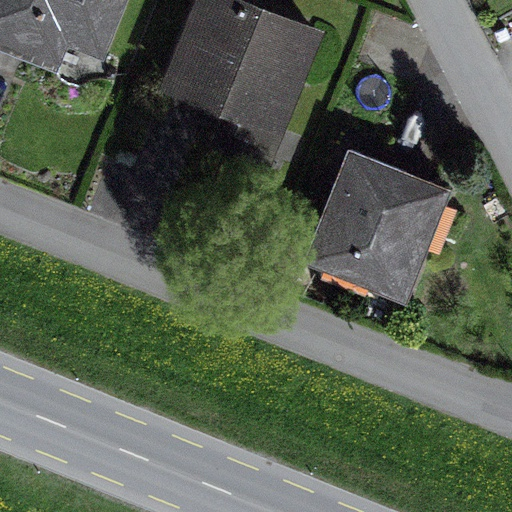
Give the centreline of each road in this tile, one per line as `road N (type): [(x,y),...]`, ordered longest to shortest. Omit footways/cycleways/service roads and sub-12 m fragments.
road 1 (residential): [(511,420),(0,215)]
road 2 (primary): [(0,401),(272,511)]
road 3 (residential): [(430,0),(511,152)]
